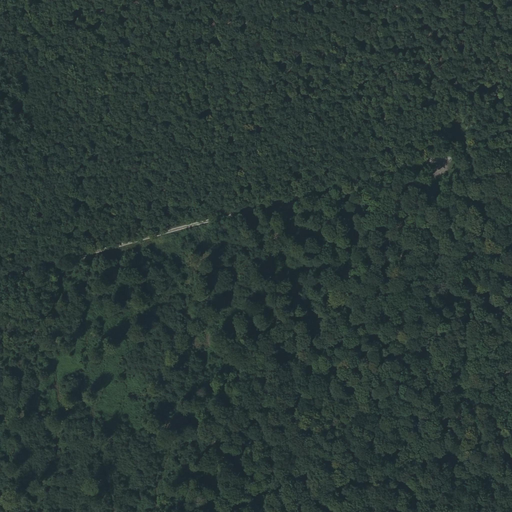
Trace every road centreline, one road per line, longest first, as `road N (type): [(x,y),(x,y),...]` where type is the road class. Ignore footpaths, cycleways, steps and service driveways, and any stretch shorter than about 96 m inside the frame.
road 1 (track): [(0,271),(461,147)]
road 2 (track): [(461,147),(18,0)]
